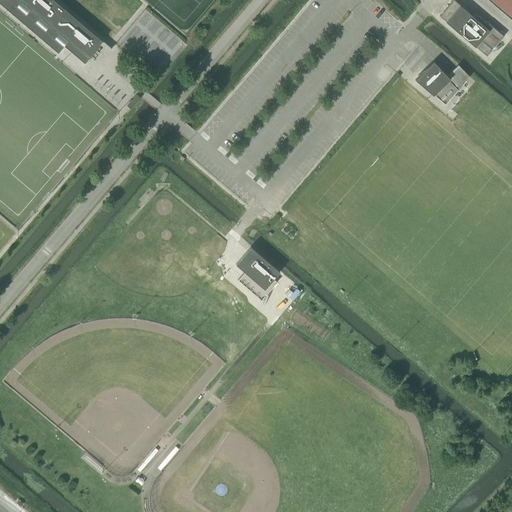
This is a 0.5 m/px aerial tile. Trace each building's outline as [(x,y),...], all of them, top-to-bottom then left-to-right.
[(112,48),(55,0),(1,0),(60,50),(66,43),(69,46),(67,47),(85,62),(100,44),(99,44),(101,40),(111,49),(112,48)] [(505,35),(500,31),(499,32),(475,11),(474,12),(477,14),(474,17),(454,0),(453,0),(440,16),(487,56),(505,35)] [(433,61),(424,69),(426,71),(416,80),(445,105),(469,76),(458,65),(457,65),(458,67),(448,77),(433,61)] [(141,98),(136,94),(127,106),(131,109),(141,98)] [(236,264),(238,263),(246,270),(237,280),(261,300),(277,281),(273,278),(280,271),(251,246),(236,264)]
